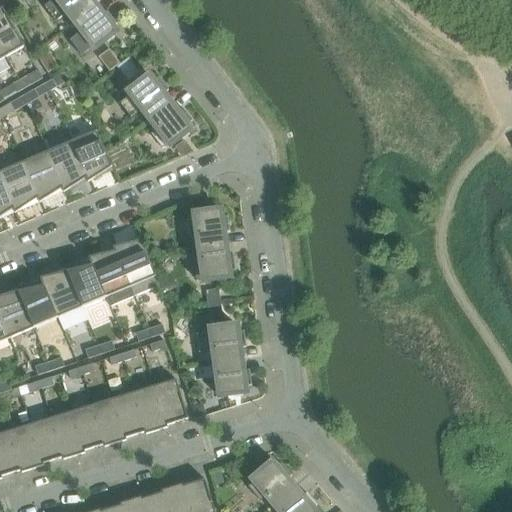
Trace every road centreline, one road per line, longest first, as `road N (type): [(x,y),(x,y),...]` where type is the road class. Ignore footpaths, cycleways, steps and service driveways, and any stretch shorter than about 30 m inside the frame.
road 1 (residential): [(0,507),(294,416)]
road 2 (residential): [(0,257),(259,153)]
road 3 (residential): [(294,416),(259,153)]
road 4 (residential): [(259,153),(150,0)]
road 5 (residential): [(378,511),(294,416)]
